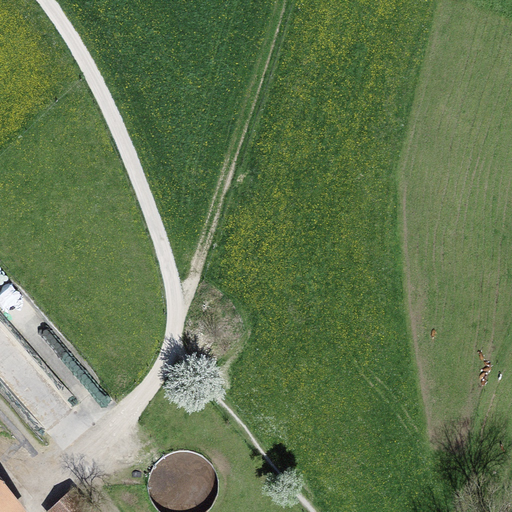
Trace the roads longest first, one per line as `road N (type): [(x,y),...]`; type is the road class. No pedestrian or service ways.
road 1 (track): [(172,344),(175,302),(130,160),(43,0)]
road 2 (track): [(175,302),(283,0)]
road 3 (track): [(172,344),(130,410),(59,472),(36,511)]
